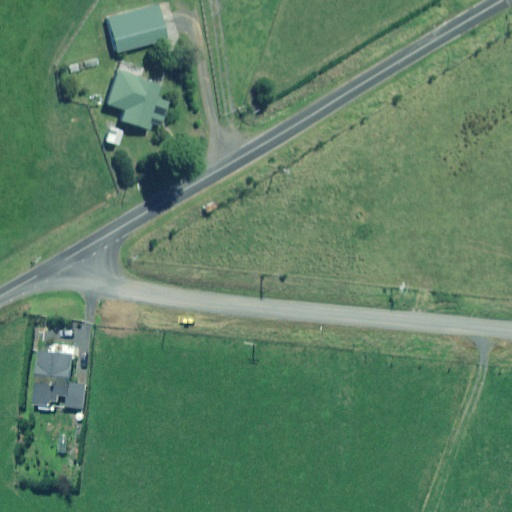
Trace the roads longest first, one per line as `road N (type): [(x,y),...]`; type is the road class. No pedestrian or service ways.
road 1 (unclassified): [(67,260),(503,0)]
road 2 (unclassified): [(67,260),(141,293),(511,332)]
